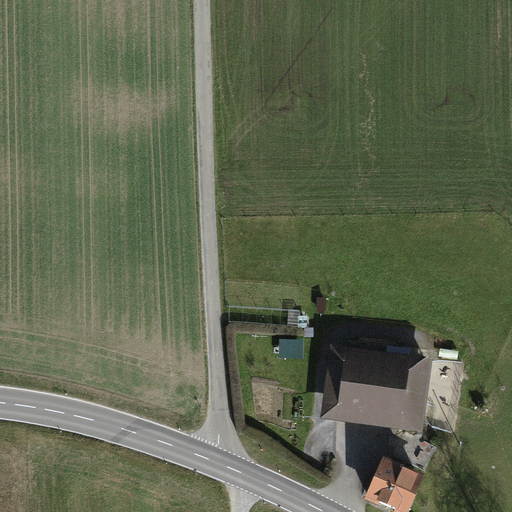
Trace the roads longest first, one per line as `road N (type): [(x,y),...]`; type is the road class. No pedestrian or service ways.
road 1 (residential): [(213,461),(222,432),(204,0)]
road 2 (secondary): [(213,461),(133,432),(0,403)]
road 3 (secondary): [(323,511),(213,461)]
